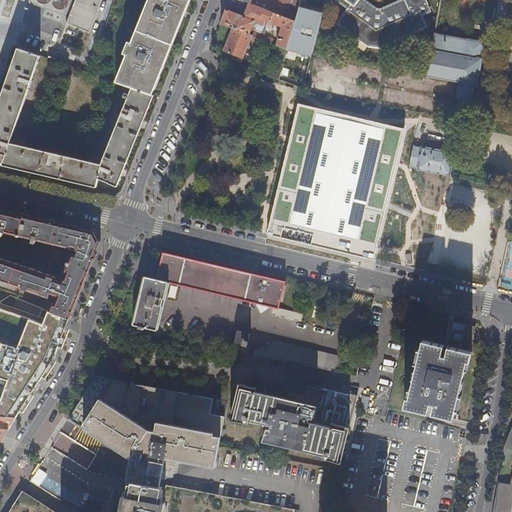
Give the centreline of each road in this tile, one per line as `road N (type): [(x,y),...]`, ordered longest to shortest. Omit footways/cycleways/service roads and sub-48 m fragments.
road 1 (residential): [(131,222),(507,312)]
road 2 (residential): [(0,480),(70,371),(131,222)]
road 3 (residential): [(131,222),(216,0)]
road 4 (residential): [(468,511),(507,312)]
road 5 (residential): [(0,196),(131,222)]
